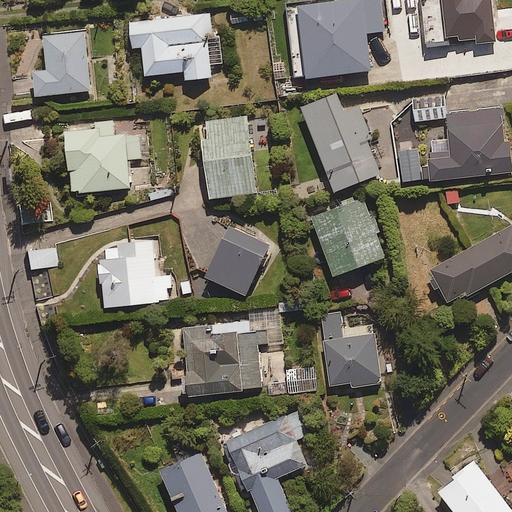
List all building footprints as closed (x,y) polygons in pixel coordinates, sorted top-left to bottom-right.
[(388,33),(383,0),(368,0),(292,10),(302,84),(376,74),(371,36),(388,33)] [(453,45),(448,0),(429,0),(427,0),(432,47),(453,45)] [(448,0),(453,45),(480,42),(481,48),(499,46),(494,0),(448,0)] [(422,26),(421,4),(409,5),(410,27),(422,26)] [(213,42),(210,16),(136,24),(139,52),(148,51),(151,80),(190,75),(191,85),(215,83),(213,66),(224,64),(222,41),(213,42)] [(93,93),(86,34),(47,39),(51,74),(39,75),(42,100),(93,93)] [(511,34),(503,35),(504,48),(511,47),(511,34)] [(349,115),(342,97),(308,110),(340,196),(387,178),(362,111),(349,115)] [(450,120),(447,98),(416,101),(419,124),(450,120)] [(504,110),(452,116),(455,142),(434,144),(439,185),(511,176),(511,144),(508,145),(504,110)] [(269,147),(266,118),(208,124),(216,202),(260,197),(255,148),(269,147)] [(116,122),(98,124),(99,134),(73,136),(78,196),(134,192),(131,161),(143,160),(141,136),(117,137),(116,122)] [(425,182),(421,152),(403,154),(407,184),(425,182)] [(389,263),(368,204),(319,221),(340,280),(389,263)] [(511,277),(511,229),(435,274),(456,309),(511,277)] [(276,249),(235,230),(211,281),(252,300),(276,249)] [(159,277),(154,242),(110,249),(112,263),(104,264),(111,313),(171,304),(166,276),(159,277)] [(280,311),(252,314),(254,323),(188,332),(197,401),(266,392),(260,347),(285,344),(280,311)] [(343,313),(325,316),(336,390),(355,387),(356,391),(385,387),(378,337),(347,342),(343,313)] [(317,367),(287,370),(289,385),(269,387),(270,397),(319,391),(317,367)] [(311,436),(300,411),(229,444),(260,511),(295,511),(282,481),(311,468),(299,442),(311,436)] [(511,511),(511,507),(473,454),(435,481),(457,511),(511,511)] [(228,511),(204,457),(165,475),(181,511),(228,511)]
